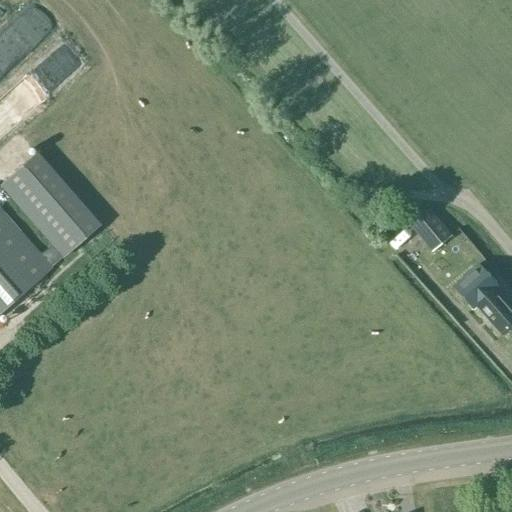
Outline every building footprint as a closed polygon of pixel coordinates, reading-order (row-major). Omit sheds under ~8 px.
[(42,4),(0,41),(0,80),(61,26),(42,4)] [(43,101),(78,69),(76,66),(88,55),(77,44),(57,63),(50,56),(24,80),(43,101)] [(40,256),(51,269),(99,227),(37,155),(1,186),(52,245),(40,256)] [(0,313),(51,269),(40,256),(0,209),(0,313)] [(432,253),(451,237),(429,210),(415,213),(405,221),(432,253)] [(478,265),(452,288),(452,289),(471,310),(475,306),(501,336),(511,326),(511,313),(503,304),(508,299),(497,287),(478,265)]
